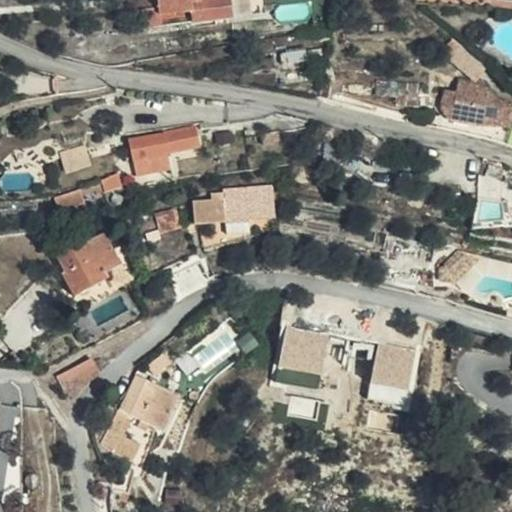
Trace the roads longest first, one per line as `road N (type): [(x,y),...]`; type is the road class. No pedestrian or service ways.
road 1 (unclassified): [(0,42),(92,75),(311,106),(511,160)]
road 2 (unclassified): [(344,292),(511,332)]
